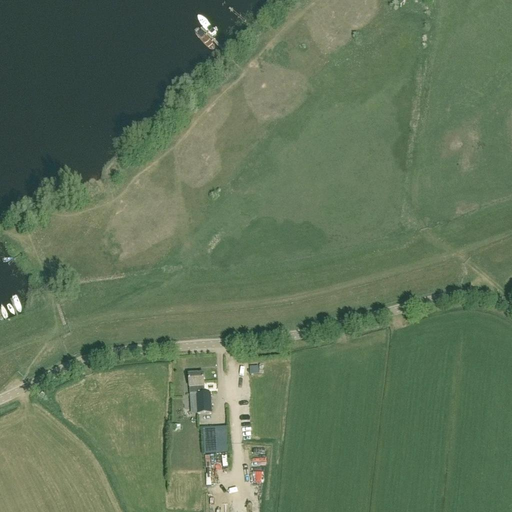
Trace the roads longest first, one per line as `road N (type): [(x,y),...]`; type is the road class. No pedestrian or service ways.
road 1 (track): [(0,350),(96,315),(312,294),(456,253),(511,307)]
road 2 (unclassified): [(511,307),(481,297),(437,301),(283,338),(96,356),(0,400)]
